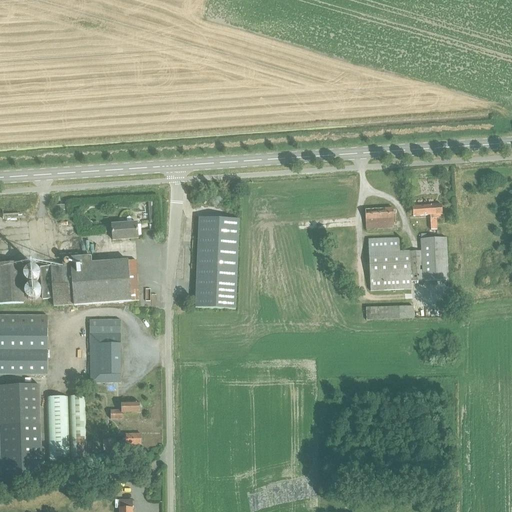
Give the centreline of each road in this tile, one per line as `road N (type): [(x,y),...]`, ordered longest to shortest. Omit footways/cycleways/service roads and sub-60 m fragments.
road 1 (unclassified): [(170,511),(175,164)]
road 2 (secondary): [(511,143),(175,164)]
road 3 (secondary): [(175,164),(0,177)]
